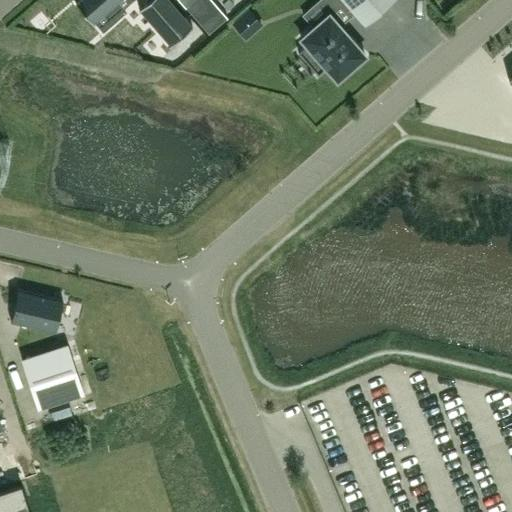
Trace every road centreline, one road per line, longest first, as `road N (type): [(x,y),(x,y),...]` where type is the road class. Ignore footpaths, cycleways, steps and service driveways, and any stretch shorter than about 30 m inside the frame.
road 1 (unclassified): [(511,4),(190,282)]
road 2 (unclassified): [(190,282),(285,511)]
road 3 (unclassified): [(0,240),(190,282)]
